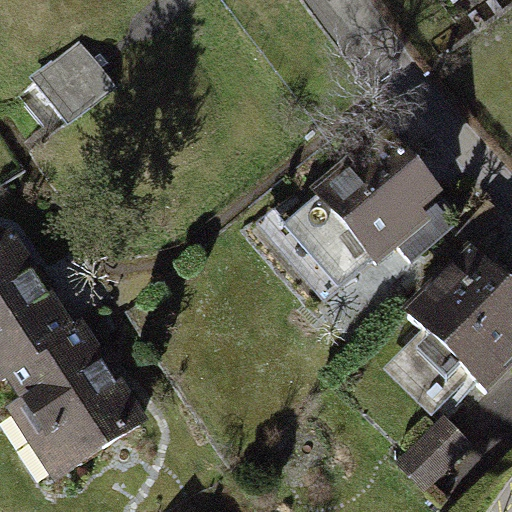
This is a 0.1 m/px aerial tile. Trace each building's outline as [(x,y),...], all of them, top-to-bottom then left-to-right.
[(120,90),(79,45),(32,83),(72,129),(120,90)] [(388,149),(290,239),(350,304),(448,214),(388,149)] [(17,242),(0,251),(0,390),(3,395),(14,388),(25,407),(13,414),(58,490),(154,434),(90,325),(79,331),(46,274),(39,278),(17,242)] [(511,288),(480,257),(413,325),(492,404),(511,383),(511,288)] [(471,449),(435,418),(396,463),(432,494),(471,449)]
